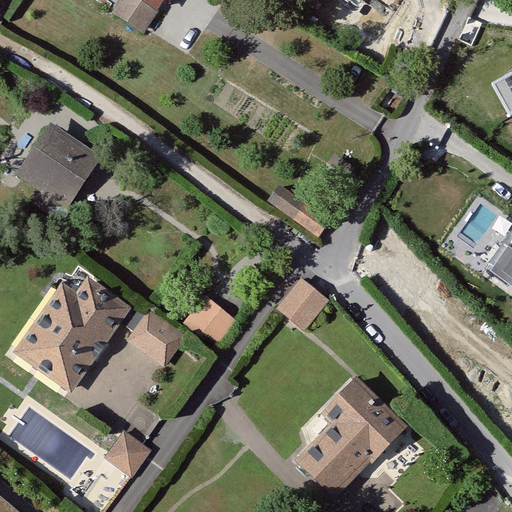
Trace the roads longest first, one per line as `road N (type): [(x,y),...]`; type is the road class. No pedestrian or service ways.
road 1 (track): [(0,43),(93,98),(268,226)]
road 2 (residential): [(327,265),(410,126),(469,0)]
road 3 (residential): [(327,265),(511,472)]
